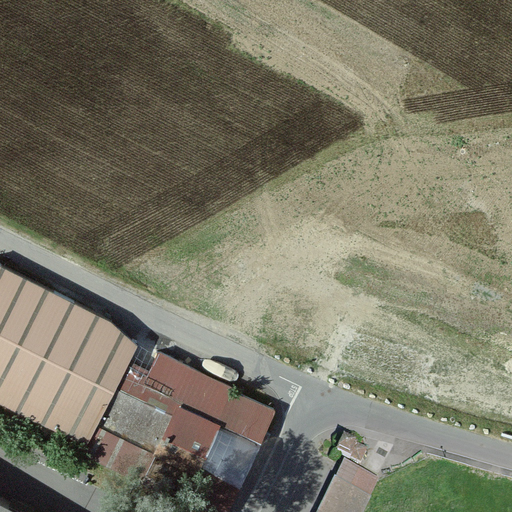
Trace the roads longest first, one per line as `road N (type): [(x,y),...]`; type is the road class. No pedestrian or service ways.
road 1 (unclassified): [(317,393),(0,239)]
road 2 (unclassified): [(511,456),(317,393)]
road 3 (residential): [(317,393),(259,511)]
